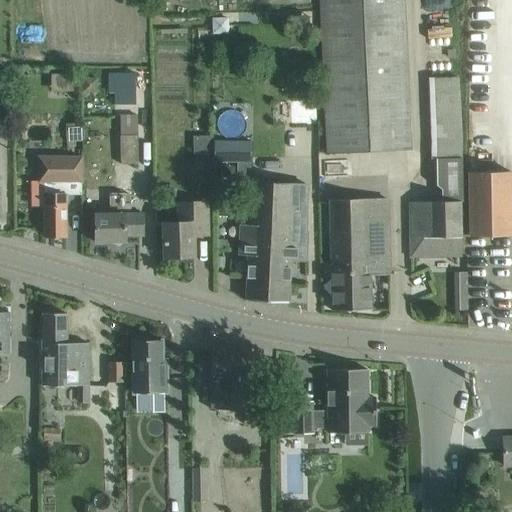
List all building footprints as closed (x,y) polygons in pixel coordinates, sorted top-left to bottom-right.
[(411,149),(403,0),(320,0),(327,153),(411,149)] [(0,70),(0,97),(10,97),(9,70),(0,70)] [(94,78),(81,78),(82,91),(95,91),(94,78)] [(437,201),(459,200),(455,82),(432,83),(437,201)] [(194,160),(213,159),(213,142),(212,134),(193,135),(194,160)] [(138,164),(137,137),(119,137),(120,165),(138,164)] [(252,142),(213,142),(213,159),(214,162),(236,162),(251,162),(252,142)] [(44,180),(44,217),(44,237),(66,237),(66,180),(80,180),(80,157),(64,157),(64,161),(39,161),(39,180),(44,180)] [(469,172),(470,216),(470,236),(511,236),(510,171),(469,172)] [(265,280),(264,301),(288,303),(290,257),(305,258),(306,238),(307,185),(251,182),(250,225),(277,226),(276,243),(270,243),(268,280),(265,280)] [(95,212),(95,223),(95,242),(125,242),(125,236),(142,236),(142,216),(142,212),(131,212),(131,202),(125,203),(124,192),(110,192),(110,211),(95,212)] [(329,201),(332,311),(371,310),(370,275),(390,275),(388,200),(329,201)] [(459,200),(437,201),(409,202),(410,258),(462,257),(461,237),(459,200)] [(163,224),(163,238),(164,258),(194,257),(193,235),(207,235),(207,215),(206,203),(178,204),(179,223),(163,224)] [(277,226),(250,225),(240,225),(239,255),(248,256),(246,301),(264,301),(265,280),(268,280),(270,243),(276,243),(277,226)] [(467,272),(454,272),(455,310),(468,310),(467,272)] [(0,353),(9,353),(8,332),(8,312),(0,311),(0,353)] [(42,313),(42,333),(42,385),(77,385),(88,385),(88,343),(66,343),(66,314),(42,313)] [(162,371),(162,365),(162,340),(149,340),(149,338),(136,338),(136,341),(132,341),(133,393),(167,393),(166,371),(162,371)] [(211,398),(231,400),(230,420),(256,422),(262,350),(213,346),(212,366),(211,373),(213,373),(211,398)] [(108,383),(125,382),(125,362),(108,362),(108,383)] [(327,410),(312,411),(312,402),(282,403),(282,433),(312,433),(312,428),(328,428),(328,433),(368,432),(368,426),(376,425),(375,398),(368,398),(367,369),(327,370),(327,410)] [(77,385),(77,402),(88,402),(88,385),(77,385)] [(168,511),(167,393),(133,393),(133,511),(168,511)] [(44,428),(44,439),(60,440),(60,429),(44,428)] [(511,437),(503,438),(504,466),(511,465),(511,437)] [(193,467),(194,500),(206,500),(206,467),(193,467)]
